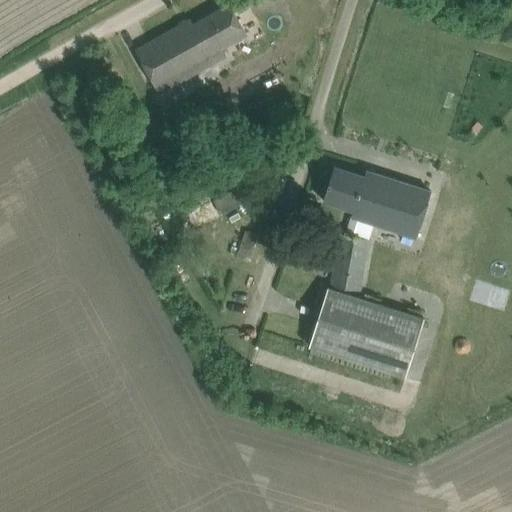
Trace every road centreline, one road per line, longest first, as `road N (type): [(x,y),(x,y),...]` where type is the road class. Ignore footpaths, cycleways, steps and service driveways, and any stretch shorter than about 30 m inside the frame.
road 1 (unclassified): [(243,324),(264,282),(353,0)]
road 2 (track): [(243,324),(181,288),(58,51)]
